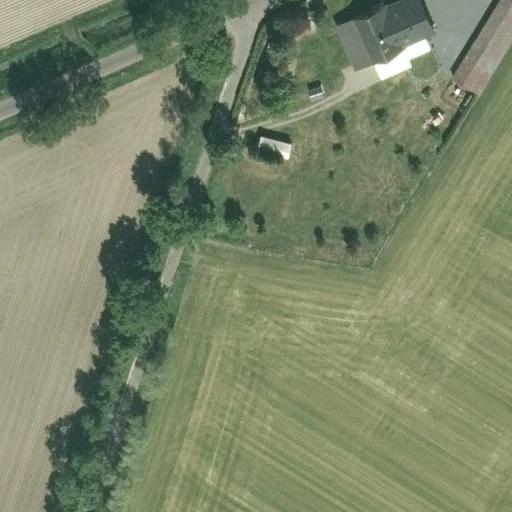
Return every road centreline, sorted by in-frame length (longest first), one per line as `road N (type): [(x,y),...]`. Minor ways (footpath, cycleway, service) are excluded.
road 1 (residential): [(257,0),(88,511)]
road 2 (unclassified): [(257,0),(0,113)]
